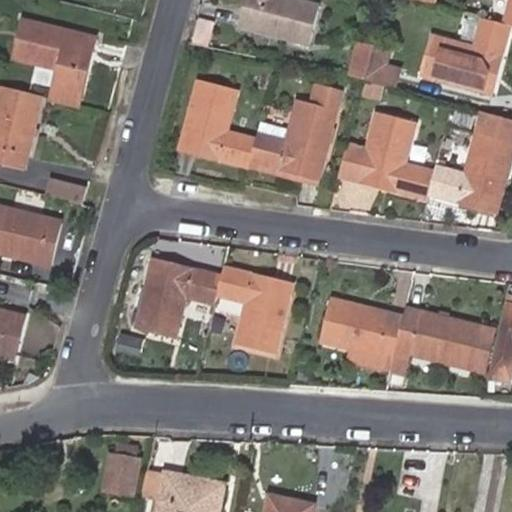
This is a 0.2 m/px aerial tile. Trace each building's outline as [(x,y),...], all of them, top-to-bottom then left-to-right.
[(250,0),(244,26),(312,45),(322,5),(304,0),(250,0)] [(215,22),(198,18),(191,45),(209,49),(215,22)] [(506,24),(486,19),(478,48),(435,37),(425,76),(493,94),(511,25),(506,24)] [(53,99),(74,104),(86,60),(78,58),(80,52),(87,54),(93,55),(97,40),(23,21),(13,58),(40,65),(35,85),(56,90),(53,99)] [(392,51),(358,43),(350,77),(397,89),(402,70),(388,66),(392,51)] [(78,58),(86,60),(87,54),(80,52),(78,58)] [(184,148),(251,166),(252,161),(258,140),(229,132),(240,91),(202,81),(184,148)] [(0,163),(25,170),(43,97),(2,87),(0,94),(0,163)] [(258,140),(252,161),(320,179),(343,93),(319,87),(314,106),(300,102),(295,121),(265,114),(258,140)] [(499,213),(511,163),(511,119),(485,112),(468,175),(438,167),(437,173),(431,194),(499,213)] [(430,200),(431,194),(437,173),(406,165),(417,122),(380,113),(370,149),(350,144),(342,177),(430,200)] [(50,178),(46,195),(84,204),(89,188),(50,178)] [(64,223),(0,208),(0,252),(53,265),(64,223)] [(188,297),(216,305),(219,295),(223,278),(156,261),(139,330),(177,340),(188,297)] [(293,286),(225,269),(223,278),(219,295),(248,303),(238,346),(276,355),(293,286)] [(383,364),(394,366),(395,360),(405,317),(332,300),(322,342),(354,350),(351,362),(381,369),(383,364)] [(511,305),(506,304),(490,373),(510,378),(511,369),(511,305)] [(0,356),(16,360),(28,316),(0,309),(0,356)] [(394,366),(392,372),(406,375),(412,353),(471,367),(480,327),(407,309),(405,317),(395,360),(394,366)] [(480,327),(471,367),(487,371),(497,331),(480,327)] [(117,453),(110,487),(135,492),(143,458),(117,453)] [(221,511),(225,494),(168,481),(160,511),(221,511)]
